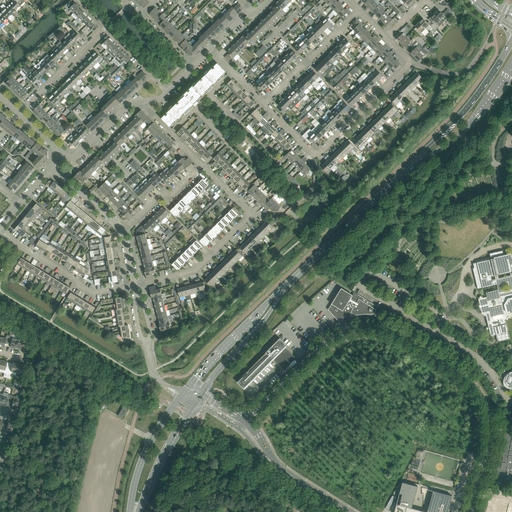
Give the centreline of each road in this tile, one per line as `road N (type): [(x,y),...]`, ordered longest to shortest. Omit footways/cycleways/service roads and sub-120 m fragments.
road 1 (unclassified): [(468,511),(487,437),(484,408),(462,376),(397,335),(349,330),(273,395)]
road 2 (residential): [(386,38),(407,69),(320,153),(309,152),(264,104)]
road 3 (residential): [(134,285),(194,270),(248,220),(202,164)]
road 4 (secondary): [(405,171),(281,290)]
road 5 (secondary): [(511,40),(475,97),(405,171)]
road 6 (residential): [(134,285),(92,292),(0,232)]
road 7 (secondary): [(405,171),(462,133),(511,70)]
road 8 (secondary): [(281,290),(185,390)]
road 9 (unclassified): [(264,104),(358,10)]
road 10 (unclassified): [(325,511),(212,441)]
road 11 (secondary): [(200,395),(281,290)]
road 12 (secondary): [(179,398),(139,467),(131,511)]
road 13 (residential): [(17,113),(106,26)]
road 14 (secondary): [(138,511),(195,403)]
